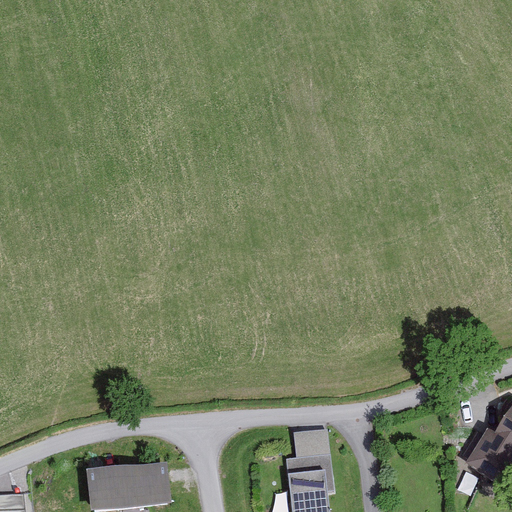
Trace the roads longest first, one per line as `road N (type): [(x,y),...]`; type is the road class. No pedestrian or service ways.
road 1 (residential): [(194,424),(345,417),(511,366)]
road 2 (residential): [(0,468),(79,439),(194,424)]
